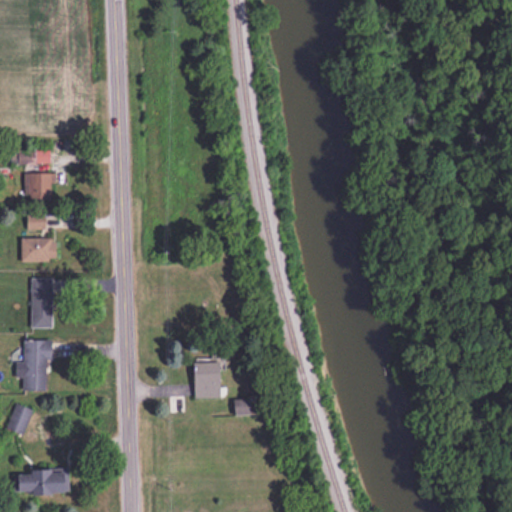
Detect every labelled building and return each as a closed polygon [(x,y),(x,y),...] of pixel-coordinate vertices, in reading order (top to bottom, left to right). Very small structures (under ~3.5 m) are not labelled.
[(19,163),(52,163),(52,146),(19,146),(19,163)] [(54,172),(24,172),(24,199),(54,199),(54,172)] [(28,212),(28,228),(47,228),(47,212),(28,212)] [(22,261),(59,261),(59,237),(22,237),(22,261)] [(53,326),(53,282),(32,282),(32,326),(53,326)] [(51,389),(51,339),(25,339),(25,361),(17,361),(17,376),(25,376),(25,389),(51,389)] [(198,397),(225,397),(225,363),(198,363),(198,397)] [(252,412),(252,398),(244,398),(244,412),(252,412)] [(7,427),(25,434),(34,408),(17,401),(7,427)] [(22,468),(22,493),(73,493),(73,468),(22,468)]
